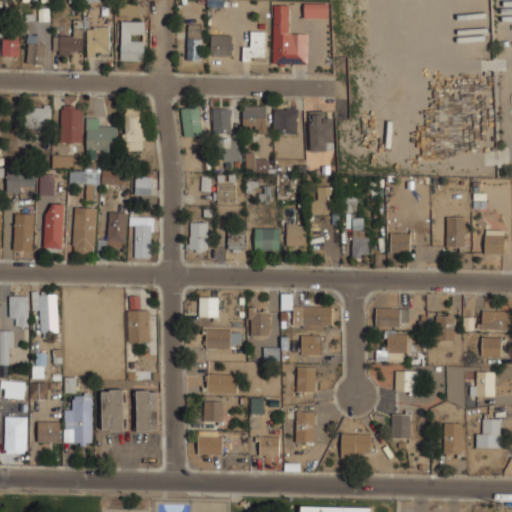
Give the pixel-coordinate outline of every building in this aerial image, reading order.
[(304,4),(304,18),(328,18),(328,3),(304,4)] [(289,5),(274,5),(272,63),(307,64),(308,34),(288,33),(289,5)] [(144,34),(144,21),(121,21),(121,60),(144,60),(144,41),(131,41),(131,34),(144,34)] [(187,60),(202,60),(202,25),(188,25),(187,60)] [(87,27),(87,57),(95,57),(95,52),(110,52),(109,27),(87,27)] [(83,51),(83,28),(73,28),(73,36),(53,36),(53,54),(72,54),(72,51),(83,51)] [(243,61),(250,61),(250,56),(265,57),(265,31),(250,31),(250,47),(243,47),(243,61)] [(231,56),(232,35),(211,35),(210,55),(231,56)] [(19,56),(20,39),(2,38),(2,56),(19,56)] [(44,64),(45,44),(28,43),(27,63),(44,64)] [(82,141),(82,104),(61,104),(61,141),(82,141)] [(24,126),(50,126),(50,105),(24,105),(24,126)] [(266,106),(243,106),(243,127),(256,126),(257,134),(266,134),(266,106)] [(124,107),(124,149),(142,149),(142,107),(124,107)] [(183,136),(201,135),(200,107),(182,108),(183,136)] [(230,108),(212,108),(213,133),(230,132),(230,108)] [(297,134),(298,109),(274,108),(273,133),(297,134)] [(311,151),(327,151),(327,142),(333,142),(333,117),(325,118),(325,111),(310,111),(311,151)] [(116,126),(96,126),(96,116),(85,116),(85,156),(95,156),(95,147),(116,147),(116,126)] [(246,169),(255,169),(254,152),(245,152),(246,169)] [(51,166),(80,166),(80,153),(51,153),(51,166)] [(268,172),(268,159),(256,159),(256,172),(268,172)] [(69,168),(69,183),(85,183),(86,198),(98,198),(97,183),(119,182),(118,167),(69,168)] [(34,170),(6,170),(6,191),(34,191),(34,170)] [(38,194),(54,194),(54,173),(38,173),(38,194)] [(135,194),(151,194),(151,175),(135,175),(135,194)] [(236,184),(217,184),(217,204),(236,203),(236,184)] [(311,214),(332,214),(332,186),(317,186),(317,200),(311,200),(311,214)] [(357,212),(357,197),(345,197),(345,211),(357,212)] [(62,251),(63,202),(45,202),(44,250),(62,251)] [(94,256),(97,205),(74,204),(72,255),(94,256)] [(126,210),(108,210),(108,246),(126,246),(126,210)] [(34,212),(14,211),(13,249),(33,250),(34,212)] [(133,257),(154,257),(154,216),(133,216),(133,257)] [(367,217),(352,218),(352,256),(367,256),(367,217)] [(446,246),(464,247),(465,217),(446,217),(446,246)] [(208,222),(190,222),(190,251),(208,250),(208,222)] [(306,245),(306,224),(286,224),(286,245),(306,245)] [(254,228),(255,250),(279,250),(279,228),(254,228)] [(227,251),(246,251),(246,230),(228,230),(227,251)] [(504,230),(485,230),(485,254),(504,254),(504,230)] [(410,233),(390,233),(391,252),(410,252),(410,233)] [(32,290),(32,311),(41,311),(41,331),(57,331),(57,290),(32,290)] [(292,293),(281,293),(281,309),(292,309),(292,293)] [(29,294),(8,294),(8,317),(18,317),(18,325),(28,325),(29,294)] [(130,296),(130,307),(139,307),(139,296),(130,296)] [(198,315),(218,315),(218,296),(198,296),(198,315)] [(247,335),(269,335),(269,305),(247,305),(247,335)] [(292,324),(331,324),(331,305),(292,305),(292,324)] [(375,327),(406,327),(406,307),(375,307),(375,327)] [(127,341),(149,341),(149,308),(127,308),(127,341)] [(511,309),(481,309),(481,328),(511,328),(511,309)] [(454,338),(454,313),(435,313),(435,338),(454,338)] [(202,347),(241,347),(241,328),(202,328),(202,347)] [(0,374),(11,374),(9,329),(0,329),(0,374)] [(406,351),(406,331),(387,331),(387,351),(406,351)] [(320,355),(320,333),(300,333),(300,355),(320,355)] [(481,355),(501,355),(501,335),(481,335),(481,355)] [(263,358),(278,358),(278,345),(263,345),(263,358)] [(46,377),(45,352),(34,352),(34,378),(46,377)] [(297,391),(314,391),(314,366),(297,366),(297,391)] [(395,369),(395,390),(414,390),(414,369),(395,369)] [(471,379),(471,394),(494,394),(494,370),(474,370),(474,379),(471,379)] [(237,392),(237,372),(207,372),(207,392),(237,392)] [(75,377),(65,377),(65,392),(76,392),(75,377)] [(24,378),(0,378),(0,395),(24,395),(24,378)] [(47,399),(48,383),(32,382),(31,399),(47,399)] [(123,429),(123,388),(101,388),(101,429),(123,429)] [(136,430),(158,430),(158,389),(136,389),(136,430)] [(63,444),(92,444),(92,393),(72,393),(72,408),(63,408),(63,444)] [(263,414),(263,398),(251,397),(250,414),(263,414)] [(204,420),(224,420),(224,400),(204,400),(204,420)] [(296,410),(296,441),(314,441),(314,410),(296,410)] [(409,412),(390,412),(390,437),(409,437),(409,412)] [(4,451),(27,451),(27,414),(4,414),(4,451)] [(476,447),(500,447),(500,417),(482,417),(482,426),(476,426),(476,447)] [(60,441),(60,420),(37,420),(37,441),(60,441)] [(461,453),(462,421),(443,421),(443,453),(461,453)] [(370,432),(341,432),(341,456),(370,456),(370,432)] [(197,453),(223,453),(223,433),(197,433),(197,453)] [(279,435),(258,435),(258,456),(279,456),(279,435)]
